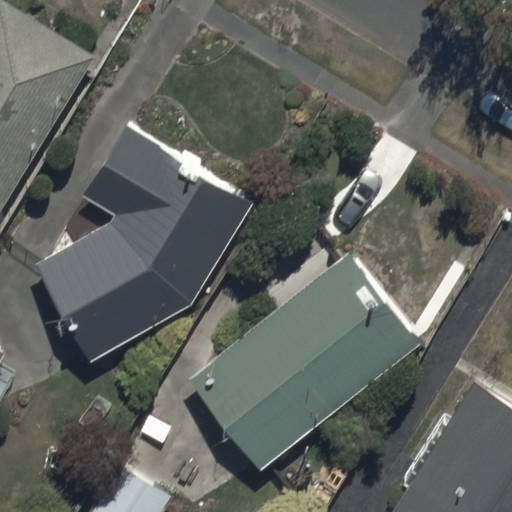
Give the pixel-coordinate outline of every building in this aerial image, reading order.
[(0,0),(0,208),(96,43),(22,0),(0,0)] [(119,202),(40,250),(93,350),(194,296),(258,188),(127,110),(85,182),(119,202)] [(190,363),(262,456),(425,330),(355,240),(331,259),(323,248),(269,290),(275,297),(190,363)] [(511,511),(511,386),(480,366),(451,412),(445,409),(402,475),(408,479),(387,511),(381,508),(378,511),(511,511)] [(160,511),(178,486),(123,450),(82,511),(160,511)]
